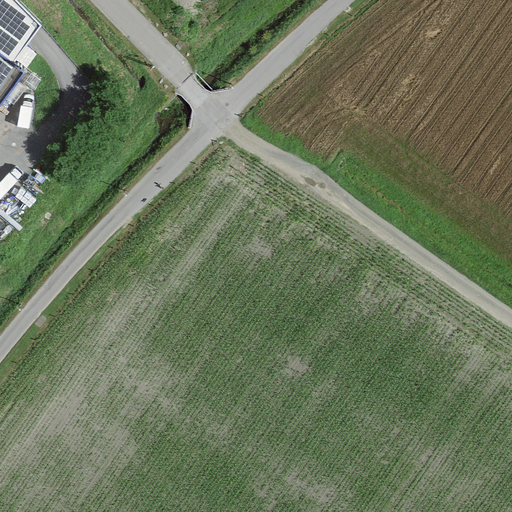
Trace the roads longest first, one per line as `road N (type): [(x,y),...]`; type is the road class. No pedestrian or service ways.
road 1 (unclassified): [(0,344),(219,116)]
road 2 (unclassified): [(219,116),(338,0)]
road 3 (unclassified): [(110,0),(219,116)]
